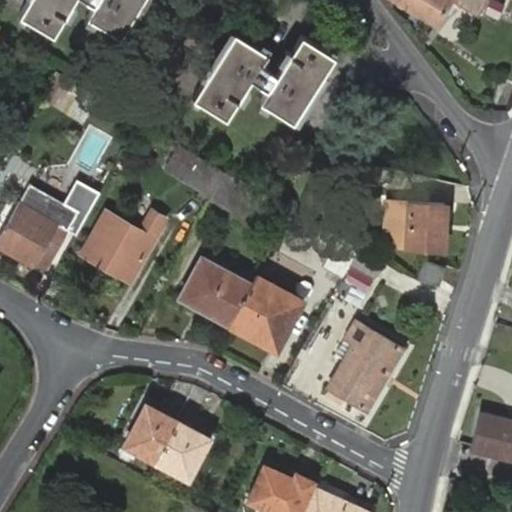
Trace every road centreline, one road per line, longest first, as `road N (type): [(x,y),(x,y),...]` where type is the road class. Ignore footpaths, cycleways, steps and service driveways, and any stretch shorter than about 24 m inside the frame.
road 1 (residential): [(424,471),(188,361),(115,351),(63,356)]
road 2 (residential): [(511,189),(424,471)]
road 3 (residential): [(367,0),(469,131),(511,163)]
road 4 (residential): [(63,356),(54,390),(0,480)]
